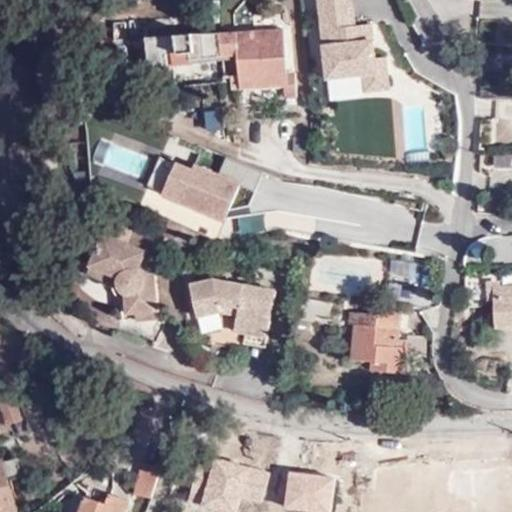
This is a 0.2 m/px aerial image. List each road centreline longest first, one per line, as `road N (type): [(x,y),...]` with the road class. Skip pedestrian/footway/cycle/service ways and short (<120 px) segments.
road 1 (residential): [(0,295),(40,327),(248,406),(469,425),(511,421)]
road 2 (residential): [(511,396),(485,398),(442,364),(462,225),(469,95),(421,0)]
road 3 (unknown): [(462,225),(433,189),(416,182),(290,169),(259,125)]
road 4 (unknown): [(198,387),(156,511)]
